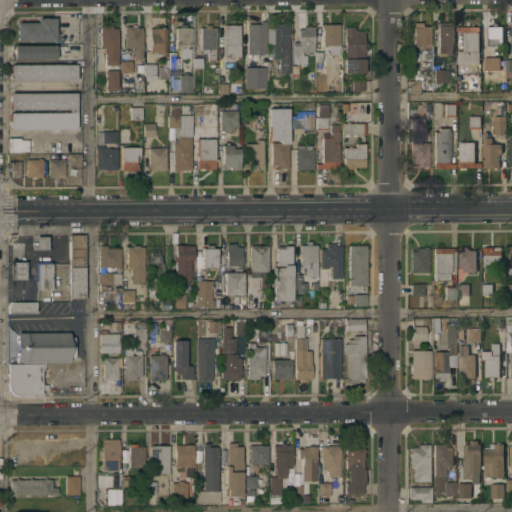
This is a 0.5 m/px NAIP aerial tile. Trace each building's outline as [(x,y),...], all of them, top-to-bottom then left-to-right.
[(29,41),(29,40),(17,40),(17,23),(18,23),(18,22),(37,22),(37,17),(55,17),(55,32),(59,32),(59,40),(55,40),(55,41),(29,41)] [(452,56),(444,56),(444,54),(438,54),(438,25),(439,25),(439,22),(452,22),(452,25),(454,25),(454,43),(452,43),(452,56)] [(488,25),(492,25),(492,22),(497,22),(497,25),(502,25),(502,45),(488,44),(488,25)] [(190,48),(175,48),(175,27),(179,27),(179,23),(186,23),(186,27),(190,27),(190,48)] [(289,72),(280,72),(280,92),(268,92),(267,71),(279,71),(279,57),(272,57),(272,44),(267,44),(267,27),(275,27),(275,23),(289,23),(289,72)] [(413,24),(418,24),(418,23),(422,23),(421,26),(429,26),(429,44),(422,44),(422,46),(413,45),(413,24)] [(131,24),(135,24),(136,26),(137,26),(137,27),(142,27),(143,47),(142,47),(142,58),(134,58),(134,53),(132,53),(132,49),(134,49),(134,47),(125,47),(125,36),(124,36),(124,33),(125,33),(125,26),(131,25),(131,24)] [(215,60),(214,60),(214,66),(208,66),(208,60),(207,60),(207,53),(201,53),(202,49),(200,49),(200,27),(204,27),(204,24),(210,24),(210,27),(215,27),(215,60)] [(264,44),(250,45),(249,27),(253,27),(253,24),(260,24),(260,27),(264,27),(264,44)] [(118,64),(105,64),(105,48),(100,48),(100,25),(112,25),(112,27),(117,27),(118,64)] [(239,57),(230,58),(230,54),(224,54),(223,26),(238,25),(239,57)] [(338,55),(328,55),(328,46),(322,46),(322,25),(337,25),(338,55)] [(299,52),(299,63),(293,63),(293,42),(298,42),(298,28),(304,28),(304,26),(313,26),(313,51),(305,51),(299,52)] [(354,26),(354,31),(363,31),(363,58),(364,58),(364,72),(344,72),(344,26),(354,26)] [(457,63),(457,50),(462,50),(462,30),(456,30),(456,26),(479,26),(479,63),(466,63),(457,63)] [(166,55),(160,55),(160,51),(149,51),(149,27),(166,27),(166,55)] [(11,58),(11,54),(14,54),(14,49),(11,49),(11,45),(55,45),(55,59),(11,58)] [(180,68),(169,68),(169,52),(175,52),(175,58),(180,58),(180,68)] [(202,67),(194,67),(194,57),(194,55),(200,55),(200,57),(202,57),(202,67)] [(483,69),(483,56),(499,57),(499,70),(483,69)] [(131,72),(120,72),(120,60),(131,60),(131,72)] [(155,75),(144,74),(144,63),(155,63),(155,75)] [(10,80),(10,64),(76,64),(76,80),(10,80)] [(168,78),(158,78),(158,66),(168,66),(168,78)] [(264,68),(243,67),(243,88),(263,89),(264,68)] [(117,90),(105,90),(106,69),(117,69),(117,86),(117,90)] [(446,83),(433,83),(433,70),(446,70),(446,83)] [(179,76),(182,76),(182,72),(187,72),(187,74),(191,74),(191,91),(179,92),(179,89),(179,76)] [(363,90),(352,90),(352,89),(350,89),(350,81),(351,81),(351,78),(364,78),(363,90)] [(419,81),(419,91),(407,91),(407,81),(419,81)] [(227,93),(218,93),(218,83),(227,82),(227,93)] [(213,92),(203,92),(203,84),(213,85),(213,92)] [(69,108),(10,109),(9,92),(76,92),(76,113),(69,113),(69,108)] [(327,118),(327,129),(316,129),(316,103),(321,103),(321,106),(327,106),(327,118)] [(444,116),(444,103),(455,103),(455,116),(444,116)] [(179,127),(168,127),(168,115),(169,115),(169,105),(179,104),(179,127)] [(202,127),(191,127),(192,106),(198,106),(198,111),(202,111),(202,105),(215,105),(214,159),(215,159),(215,169),(204,168),(203,170),(199,170),(198,168),(197,168),(198,138),(202,138),(202,127)] [(142,119),(130,119),(130,106),(142,106),(142,119)] [(288,143),(288,168),(286,168),(281,168),(275,168),(275,165),(271,165),(270,142),(279,142),(279,140),(269,140),(269,126),(268,126),(268,108),(288,108),(288,143)] [(236,126),(232,126),(232,130),(229,130),(229,131),(222,131),(222,130),(219,130),(219,110),(236,110),(236,126)] [(314,132),(302,132),(302,128),(291,128),(291,115),(295,114),(295,110),(313,110),(314,132)] [(76,113),(76,128),(10,129),(10,112),(69,113),(76,113)] [(469,115),(480,115),(480,128),(469,128),(469,115)] [(410,129),(410,117),(423,117),(423,129),(410,129)] [(493,120),(505,120),(505,133),(493,133),(493,120)] [(154,136),(143,136),(143,122),(154,122),(154,136)] [(365,134),(342,133),(342,122),(365,123),(365,134)] [(433,131),(438,131),(438,127),(449,127),(449,163),(456,163),(456,168),(433,167),(433,131)] [(117,142),(103,142),(103,145),(96,145),(95,131),(116,130),(117,142)] [(337,161),(338,161),(338,167),(315,168),(315,163),(322,163),(322,137),(330,137),(330,131),(337,131),(337,161)] [(482,167),(482,131),(487,131),(487,137),(491,137),(491,143),(501,143),(501,155),(498,155),(499,159),(498,159),(498,161),(499,161),(499,163),(500,163),(500,165),(499,165),(499,167),(496,167),(496,168),(494,168),(494,167),(482,167)] [(191,169),(181,169),(179,169),(179,166),(173,166),(172,142),(177,142),(177,136),(191,136),(191,169)] [(8,138),(19,138),(19,139),(28,139),(28,151),(20,151),(20,152),(8,152),(8,138)] [(263,166),(258,166),(258,170),(248,170),(248,166),(244,166),(243,143),(256,143),(256,139),(263,139),(263,166)] [(458,141),(475,142),(474,162),(481,162),(481,167),(466,167),(466,168),(465,169),(460,169),(459,168),(459,167),(458,167),(458,141)] [(428,167),(411,167),(411,154),(410,154),(410,142),(428,142),(428,167)] [(364,153),(365,153),(365,167),(351,167),(351,168),(345,168),(345,167),(344,167),(344,147),(355,147),(355,143),(364,143),(364,153)] [(222,167),(222,144),(233,144),(233,148),(240,148),(240,170),(229,170),(229,167),(222,167)] [(108,171),(104,171),(102,170),(102,168),(96,168),(95,145),(104,145),(104,147),(103,147),(103,148),(107,148),(107,147),(110,147),(110,148),(117,148),(117,157),(118,157),(118,159),(117,159),(117,169),(110,169),(108,171)] [(313,168),(295,169),(295,148),(296,148),(296,145),(311,145),(311,148),(313,148),(313,168)] [(140,155),(136,155),(136,164),(138,164),(138,170),(122,170),(121,147),(140,146),(140,155)] [(165,169),(148,169),(148,147),(165,147),(165,169)] [(68,154),(80,154),(80,165),(74,165),(74,167),(79,167),(79,171),(72,171),(72,165),(68,165),(68,154)] [(26,159),(42,159),(42,177),(35,177),(30,177),(26,177),(26,159)] [(48,159),(64,159),(64,177),(48,177),(48,159)] [(11,173),(11,165),(11,161),(20,161),(20,177),(11,177),(11,173)] [(69,298),(68,298),(68,290),(69,290),(69,258),(67,258),(67,241),(69,241),(69,235),(84,235),(84,299),(69,299),(69,298)] [(47,236),(47,249),(35,249),(35,236),(47,236)] [(316,275),(305,275),(305,267),(300,267),(300,244),(305,244),(305,241),(310,241),(310,244),(316,244),(316,275)] [(241,267),(240,267),(240,269),(232,269),(232,267),(226,267),(226,243),(235,243),(235,247),(241,246),(241,267)] [(341,278),(330,278),(331,266),(327,266),(327,268),(319,267),(320,248),(326,248),(326,243),(335,243),(335,245),(341,245),(341,278)] [(194,259),(190,259),(191,280),(188,280),(188,285),(178,285),(178,280),(176,280),(176,261),(173,261),(173,257),(176,257),(176,244),(184,244),(184,245),(193,245),(194,259)] [(217,267),(202,267),(202,247),(207,247),(206,244),(212,244),(212,248),(217,248),(217,267)] [(260,278),(250,278),(250,275),(248,275),(249,245),(255,245),(255,246),(260,246),(260,244),(267,245),(266,271),(268,271),(267,287),(260,287),(260,284),(260,278)] [(120,284),(105,284),(105,289),(104,289),(103,296),(98,296),(98,289),(99,289),(99,272),(100,272),(100,267),(98,267),(98,245),(106,245),(106,247),(120,247),(120,267),(104,266),(104,272),(112,272),(120,273),(120,284)] [(143,253),(145,253),(145,256),(143,256),(144,283),(130,283),(130,268),(127,268),(127,246),(132,246),(132,245),(138,245),(138,246),(143,246),(143,253)] [(348,245),(366,245),(366,284),(358,284),(358,287),(352,287),(352,285),(348,285),(348,245)] [(276,246),(291,246),(291,299),(272,299),(272,285),(270,285),(270,267),(282,267),(282,266),(276,266),(276,263),(276,246)] [(476,271),(463,271),(463,268),(458,268),(458,246),(467,246),(467,248),(469,248),(469,249),(475,249),(476,271)] [(483,267),(483,246),(501,246),(501,267),(483,267)] [(427,272),(410,272),(410,250),(415,250),(415,247),(428,247),(427,272)] [(456,247),(456,251),(449,251),(449,275),(448,275),(448,279),(434,279),(434,252),(433,252),(433,247),(456,247)] [(12,260),(13,260),(13,261),(25,261),(25,279),(12,279),(12,260)] [(36,280),(35,280),(34,261),(51,261),(51,289),(36,289),(36,280)] [(242,294),(224,294),(224,272),(242,272),(242,294)] [(164,278),(164,295),(159,295),(159,297),(170,297),(170,309),(160,308),(160,298),(148,298),(148,286),(149,286),(149,278),(164,278)] [(211,305),(195,305),(196,278),(201,278),(201,280),(211,280),(211,305)] [(410,295),(410,283),(427,283),(427,295),(410,295)] [(468,295),(457,295),(457,283),(468,283),(468,295)] [(492,295),(482,294),(482,283),(492,283),(492,295)] [(455,286),(455,299),(445,298),(445,286),(455,286)] [(133,301),(122,301),(122,289),(133,289),(133,301)] [(185,307),(172,307),(172,293),(185,293),(185,307)] [(366,305),(353,305),(353,303),(345,303),(345,295),(353,295),(353,293),(366,293),(366,305)] [(251,296),(261,296),(261,308),(251,308),(251,296)] [(35,301),(36,312),(8,313),(8,304),(11,301),(14,301),(35,301)] [(345,330),(345,318),(364,318),(364,330),(345,330)] [(423,330),(411,330),(411,319),(423,319),(423,330)] [(219,320),(219,332),(207,332),(207,320),(219,320)] [(311,378),(306,378),(306,382),(299,382),(299,379),(294,379),(294,350),(295,350),(295,324),(296,324),(296,320),(302,320),(302,325),(304,325),(304,337),(305,337),(305,350),(311,350),(311,378)] [(234,333),(234,321),(244,321),(244,333),(234,333)] [(455,355),(448,355),(448,343),(445,343),(446,322),(456,323),(455,355)] [(230,337),(235,337),(235,353),(236,353),(236,357),(240,357),(240,379),(221,379),(221,326),(230,326),(230,337)] [(480,341),(468,341),(468,327),(480,327),(480,341)] [(134,340),(133,328),(145,328),(145,340),(134,340)] [(256,341),(257,328),(268,328),(268,341),(256,341)] [(170,341),(158,341),(159,329),(170,329),(170,341)] [(41,364),(41,362),(16,362),(16,332),(69,332),(69,336),(74,336),(74,356),(69,356),(69,361),(44,362),(44,364),(41,364)] [(119,352),(99,352),(99,333),(119,333),(119,352)] [(364,377),(363,377),(363,381),(348,381),(348,377),(346,377),(346,353),(343,353),(343,343),(347,343),(347,339),(352,339),(352,335),(364,335),(364,377)] [(213,357),(211,358),(211,380),(197,380),(196,338),(213,338),(213,357)] [(340,378),(320,377),(320,338),(340,338),(340,378)] [(192,379),(180,378),(180,373),(176,373),(176,369),(173,369),(174,340),(185,340),(185,365),(192,365),(192,379)] [(133,354),(141,354),(141,376),(136,376),(136,379),(124,379),(124,372),(122,372),(122,369),(124,369),(124,358),(123,358),(123,343),(128,342),(132,347),(133,354)] [(264,375),(259,375),(259,378),(247,378),(247,342),(253,342),(253,346),(264,346),(264,375)] [(499,376),(494,376),(494,380),(489,380),(489,376),(484,376),(484,359),(481,359),(481,350),(491,350),(490,343),(499,343),(499,376)] [(475,377),(463,377),(463,374),(458,374),(458,345),(468,345),(468,354),(474,354),(475,377)] [(448,377),(444,378),(444,380),(437,380),(437,377),(433,378),(432,365),(434,365),(433,351),(447,351),(448,377)] [(429,352),(429,377),(411,377),(411,364),(414,364),(414,352),(429,352)] [(166,376),(160,376),(160,379),(149,379),(149,354),(166,354),(166,376)] [(117,379),(107,379),(107,380),(103,380),(103,363),(102,363),(102,359),(103,359),(103,356),(117,357),(117,379)] [(290,359),(290,366),(291,366),(291,368),(290,368),(290,372),(292,372),(292,374),(290,374),(290,378),(272,378),(272,359),(290,359)] [(44,370),(41,370),(41,384),(47,384),(47,389),(41,389),(41,395),(20,395),(12,394),(9,390),(8,382),(8,364),(41,364),(44,364),(44,370)] [(118,470),(101,470),(101,443),(102,443),(102,439),(118,439),(118,442),(119,442),(119,455),(118,455),(118,470)] [(480,472),(472,472),(472,477),(462,477),(463,443),(469,443),(469,440),(477,440),(477,443),(480,443),(480,472)] [(227,465),(227,442),(236,442),(236,446),(242,445),(242,461),(243,461),(243,472),(241,472),(241,495),(227,495),(227,488),(224,488),(224,465),(225,465),(227,465)] [(503,476),(490,476),(490,479),(485,479),(485,477),(483,477),(483,468),(481,468),(481,465),(483,465),(483,448),(484,448),(484,446),(490,446),(490,443),(496,443),(496,442),(501,442),(501,443),(503,443),(503,476)] [(143,454),(145,454),(145,459),(143,459),(143,466),(129,466),(129,459),(127,459),(127,456),(128,456),(128,443),(136,443),(136,446),(143,446),(143,454)] [(217,490),(219,490),(219,502),(195,502),(195,490),(202,490),(202,443),(209,443),(209,446),(217,446),(217,490)] [(433,444),(445,443),(445,447),(450,447),(451,467),(444,467),(444,469),(446,469),(446,472),(444,472),(444,481),(455,481),(455,494),(444,494),(443,482),(433,482),(433,444)] [(193,445),(192,466),(192,473),(184,473),(184,467),(179,467),(179,465),(178,465),(178,466),(176,466),(176,464),(175,464),(175,444),(193,445)] [(273,467),(273,445),(279,445),(279,444),(291,444),(291,485),(286,485),(286,479),(279,479),(279,495),(268,495),(268,477),(274,477),(274,467),(273,467)] [(429,481),(414,481),(414,468),(410,468),(410,457),(409,457),(409,447),(412,447),(412,446),(416,446),(416,444),(429,444),(429,481)] [(168,473),(150,473),(150,445),(168,445),(168,473)] [(267,463),(248,463),(248,445),(267,445),(267,463)] [(315,480),(301,480),(301,458),(298,458),(298,448),(302,448),(302,446),(307,446),(307,445),(316,446),(315,480)] [(322,445),(339,445),(339,457),(339,476),(333,476),(333,478),(331,478),(331,476),(328,476),(328,469),(322,469),(322,445)] [(345,445),(357,445),(357,448),(363,448),(363,458),(362,468),(364,468),(364,483),(363,483),(363,493),(345,493),(345,481),(349,482),(349,469),(345,469),(345,445)] [(79,494),(65,494),(65,475),(78,475),(79,494)] [(129,488),(121,488),(122,475),(129,476),(129,488)] [(256,488),(244,488),(244,475),(256,475),(256,488)] [(10,494),(10,479),(15,479),(15,478),(18,478),(18,479),(28,479),(28,477),(31,477),(31,479),(43,479),(43,477),(46,477),(46,479),(51,479),(51,481),(57,481),(57,494),(10,494)] [(156,494),(146,494),(146,481),(156,481),(156,494)] [(187,497),(181,497),(181,499),(171,499),(171,482),(179,482),(179,481),(182,481),(182,482),(186,482),(187,497)] [(329,495),(318,495),(318,482),(329,482),(329,495)] [(470,497),(457,497),(457,482),(470,482),(470,497)] [(503,497),(490,497),(490,483),(503,483),(503,497)] [(300,497),(293,497),(293,485),(301,485),(300,497)] [(431,486),(431,502),(420,502),(420,499),(409,499),(409,486),(431,486)] [(120,504),(113,503),(113,504),(106,504),(106,492),(113,492),(113,488),(120,488),(120,504)]
